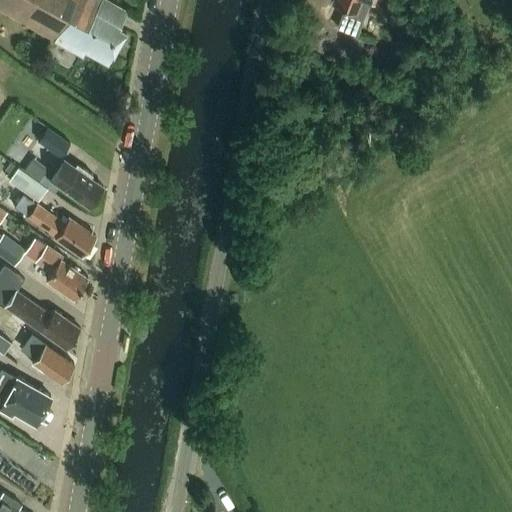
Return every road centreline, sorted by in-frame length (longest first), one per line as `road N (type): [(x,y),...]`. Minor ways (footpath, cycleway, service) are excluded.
road 1 (tertiary): [(76,511),(169,0)]
road 2 (unclassified): [(171,511),(264,0)]
